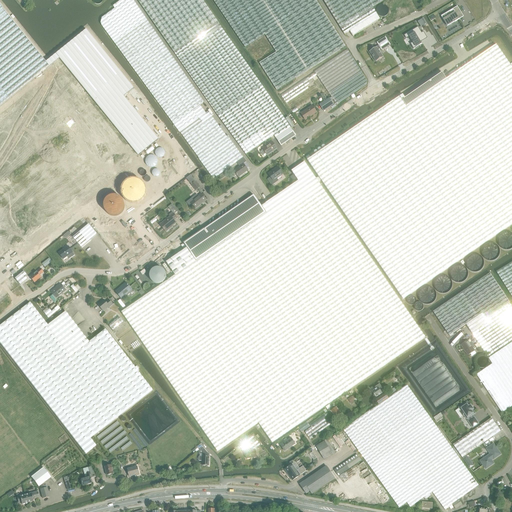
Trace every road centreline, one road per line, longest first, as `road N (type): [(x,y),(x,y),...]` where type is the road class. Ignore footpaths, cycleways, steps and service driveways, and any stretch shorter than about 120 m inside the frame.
road 1 (unclassified): [(0,318),(60,275),(132,265),(376,85),(502,15)]
road 2 (unclassified): [(511,438),(428,317)]
road 3 (primary): [(89,511),(221,493)]
